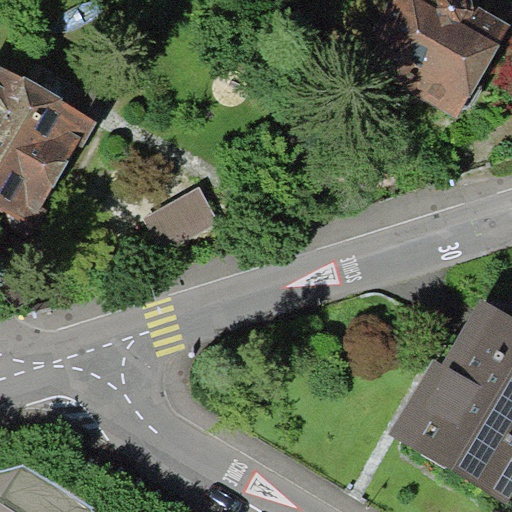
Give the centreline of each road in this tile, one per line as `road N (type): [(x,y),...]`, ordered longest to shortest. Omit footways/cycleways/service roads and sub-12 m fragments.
road 1 (residential): [(59,364),(511,210)]
road 2 (residential): [(309,511),(59,364)]
